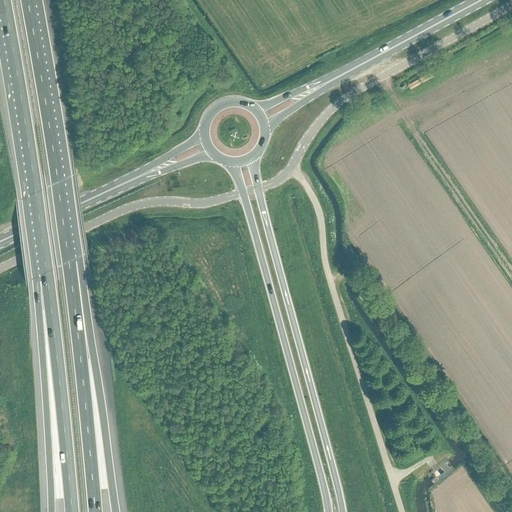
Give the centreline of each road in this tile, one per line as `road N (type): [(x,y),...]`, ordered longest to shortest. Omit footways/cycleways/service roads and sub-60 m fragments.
road 1 (unclassified): [(402,511),(323,259),(317,207),(290,168)]
road 2 (motorway): [(342,511),(257,187)]
road 3 (motorway): [(242,192),(328,511)]
road 4 (motorway): [(74,308),(26,0)]
road 5 (motorway): [(3,0),(46,278)]
road 6 (unclassified): [(290,168),(335,104),(511,4)]
road 7 (track): [(510,511),(364,298)]
road 8 (unclassified): [(0,267),(129,206),(242,192)]
road 9 (track): [(511,274),(379,77)]
road 10 (motorway): [(46,278),(70,511)]
road 11 (motorway): [(46,278),(50,511)]
road 12 (primary): [(0,244),(212,152)]
road 13 (primary): [(203,132),(0,237)]
road 14 (motorway): [(114,511),(74,308)]
road 15 (motorway): [(94,511),(74,308)]
road 16 (primary): [(479,0),(322,84)]
